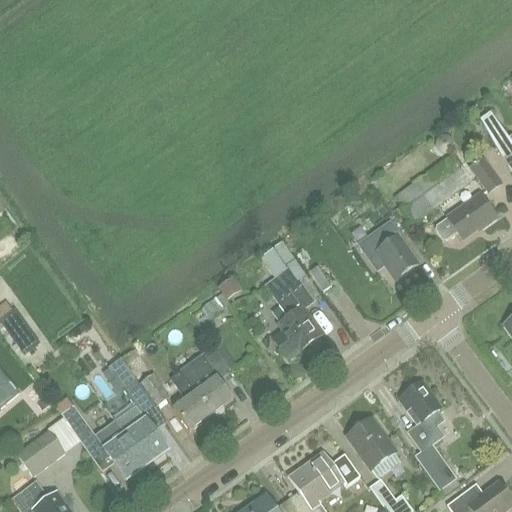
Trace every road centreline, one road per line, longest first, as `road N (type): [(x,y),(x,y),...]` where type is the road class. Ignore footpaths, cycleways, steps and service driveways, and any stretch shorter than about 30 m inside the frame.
road 1 (tertiary): [(159,511),(435,312)]
road 2 (unclassified): [(511,418),(435,312)]
